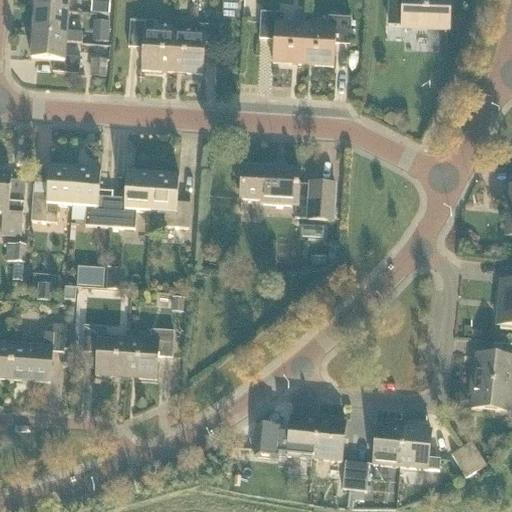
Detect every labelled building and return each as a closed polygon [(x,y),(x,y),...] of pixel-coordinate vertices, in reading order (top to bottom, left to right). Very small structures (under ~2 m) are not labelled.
[(36,0),(36,14),(68,16),(68,0),(36,0)] [(95,0),(95,16),(110,17),(110,0),(95,0)] [(240,13),(240,0),(223,0),(222,12),(240,13)] [(405,0),(404,34),(445,36),(446,0),(405,0)] [(36,14),(34,38),(66,40),(65,45),(81,46),(82,36),(66,35),(68,16),(36,14)] [(273,66),(303,68),(305,28),(283,27),(284,17),(261,16),(259,43),(274,44),(273,66)] [(305,28),(303,68),(334,70),(335,47),(349,48),(351,21),(327,20),(327,30),(305,28)] [(108,45),(109,25),(97,24),(95,44),(108,45)] [(171,76),(174,36),(152,34),(152,25),(131,24),(129,51),(143,52),(141,74),(171,76)] [(196,37),(174,36),(171,76),(203,78),(204,55),(218,56),(220,30),(197,28),(196,37)] [(66,40),(34,38),(32,64),(54,65),(53,75),(79,77),(80,61),(64,60),(65,45),(66,40)] [(107,79),(108,63),(95,62),(94,78),(107,79)] [(73,209),(75,171),(49,169),(47,197),(34,196),(31,225),(57,227),(58,208),(73,209)] [(333,224),(335,188),(310,186),(310,188),(298,188),(299,173),(242,169),(240,202),(261,203),(260,206),(297,209),(297,202),(309,203),(308,223),(333,224)] [(101,173),(75,171),(73,209),(87,210),(86,229),(110,231),(112,202),(98,201),(101,173)] [(112,202),(110,231),(135,233),(137,214),(150,215),(153,177),(128,175),(125,203),(112,202)] [(0,177),(0,218),(4,218),(2,238),(22,239),(24,213),(9,212),(12,179),(0,177)] [(179,179),(153,177),(150,215),(165,216),(164,231),(188,233),(190,207),(177,206),(179,179)] [(27,248),(7,247),(6,265),(25,266),(27,248)] [(98,250),(98,258),(107,258),(107,250),(98,250)] [(84,256),(76,263),(80,267),(88,260),(84,256)] [(108,268),(107,292),(117,293),(119,269),(108,268)] [(22,271),(13,271),(12,284),(21,285),(22,271)] [(84,272),(83,289),(96,290),(97,273),(84,272)] [(511,286),(500,285),(495,329),(500,329),(500,332),(511,333),(511,330),(511,329),(511,286)] [(23,286),(12,286),(11,294),(22,294),(23,286)] [(38,288),(36,304),(49,306),(51,289),(38,288)] [(66,291),(65,303),(76,304),(77,292),(66,291)] [(12,348),(10,382),(49,385),(51,356),(64,356),(65,329),(53,328),(52,337),(45,336),(44,350),(12,348)] [(96,379),(125,381),(128,341),(106,340),(107,330),(84,328),(82,356),(97,357),(96,379)] [(128,341),(125,381),(157,383),(158,362),(172,362),(174,335),(151,333),(150,343),(128,341)] [(0,381),(10,382),(12,348),(0,347),(0,381)] [(511,348),(497,347),(496,360),(476,358),(475,372),(472,371),(471,385),(511,388),(511,348)] [(511,388),(471,385),(469,399),(473,399),(472,412),(511,416),(511,402),(511,401),(511,388)] [(314,463),(319,421),(305,419),(304,422),(291,421),(290,433),(287,460),(314,463)] [(333,422),(319,421),(314,463),(341,466),(344,433),(345,426),(333,425),(333,422)] [(400,471),(405,429),(391,427),(390,430),(377,429),(373,468),(400,471)] [(419,430),(405,429),(400,471),(428,474),(432,434),(419,433),(419,430)] [(462,451),(476,475),(487,469),(472,445),(462,451)] [(280,484),(284,452),(271,451),(268,483),(280,484)] [(451,458),(466,482),(476,475),(462,451),(451,458)] [(342,493),(348,494),(347,503),(353,504),(357,467),(345,466),(342,493)] [(366,496),(369,468),(357,467),(353,504),(364,505),(365,496),(366,496)]
